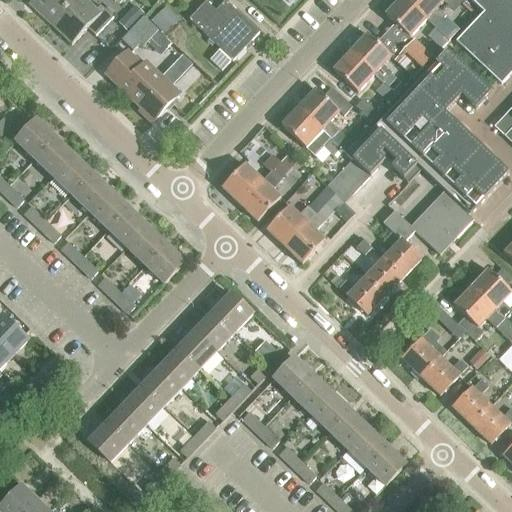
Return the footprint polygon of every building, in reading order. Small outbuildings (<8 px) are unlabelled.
[(50,28),(76,0),(36,0),(29,7),(50,28)] [(83,0),(76,0),(50,28),(71,48),(87,31),(95,39),(113,21),(100,8),(96,12),(83,0)] [(409,40),(427,23),(427,22),(402,0),(401,0),(385,18),(409,40)] [(427,23),(435,30),(445,39),(452,31),(443,22),(443,21),(435,13),(443,4),(438,0),(402,0),(427,22),(427,23)] [(511,0),(467,0),(483,15),(511,41),(511,0)] [(204,6),(188,23),(199,34),(201,32),(208,38),(207,40),(220,52),(210,63),(222,74),(233,62),(257,36),(224,5),(214,15),(204,6)] [(135,9),(127,17),(136,26),(144,17),(135,9)] [(167,9),(152,23),(160,32),(175,18),(167,9)] [(511,74),(511,41),(483,15),(456,44),(501,86),(511,74)] [(139,24),(137,25),(122,42),(134,53),(139,48),(143,51),(159,33),(145,19),(144,18),(139,24)] [(435,30),(428,38),(437,47),(441,51),(443,52),(450,44),(448,43),(445,39),(435,30)] [(367,37),(351,54),(375,77),(382,85),(391,75),(383,68),(391,60),(367,37)] [(413,44),(404,54),(422,71),(431,61),(413,44)] [(375,77),(351,54),(333,73),(357,96),(375,77)] [(447,54),(348,159),(351,163),(370,180),(384,164),(408,186),(421,173),(444,194),(469,218),(508,176),(445,116),(462,98),(476,112),(491,95),(447,54)] [(422,71),(404,54),(395,63),(413,80),(422,71)] [(127,55),(104,78),(140,112),(138,115),(151,127),(179,97),(171,90),(193,67),(183,58),(161,80),(145,65),(142,69),(127,55)] [(394,94),(383,85),(375,94),(386,104),(394,94)] [(315,92),(298,110),(341,151),(340,152),(343,155),(351,147),(329,126),(339,115),(343,119),(352,110),(331,91),(323,100),(315,92)] [(355,109),(372,125),(380,116),(363,101),(355,109)] [(341,151),(298,110),(281,128),(314,159),(323,149),(333,158),(340,152),(341,151)] [(511,110),(494,130),(511,147),(511,110)] [(2,122),(0,124),(0,139),(10,129),(2,122)] [(16,145),(34,163),(55,142),(37,124),(16,145)] [(34,163),(53,181),(74,159),(55,142),(34,163)] [(291,155),(281,166),(288,172),(299,162),(291,155)] [(263,168),(270,175),(271,176),(281,166),(272,158),(263,168)] [(53,181),(71,199),(92,177),(74,159),(53,181)] [(343,172),(361,188),(370,180),(351,163),(343,172)] [(263,184),(240,208),(257,224),(280,200),(271,193),(280,183),(279,182),(288,172),(281,166),(271,176),(270,175),(262,184),(263,184)] [(221,191),(240,208),(263,184),(262,184),(244,167),(221,191)] [(343,172),(335,180),(353,197),(361,188),(343,172)] [(71,199),(90,216),(111,195),(92,177),(71,199)] [(0,195),(1,197),(9,190),(0,180),(0,195)] [(335,180),(327,189),(343,205),(344,206),(353,197),(335,180)] [(266,234),(284,251),(301,268),(324,244),(315,235),(343,205),(327,189),(298,218),(290,210),(266,234)] [(9,190),(1,197),(17,212),(24,204),(9,190)] [(444,194),(410,229),(415,233),(440,258),(473,222),(469,218),(444,194)] [(90,216),(109,234),(129,212),(111,195),(90,216)] [(23,218),(39,233),(47,225),(31,210),(23,218)] [(109,234),(127,252),(148,230),(129,212),(109,234)] [(393,252),(384,261),(404,280),(421,262),(403,246),(415,233),(410,229),(409,231),(393,216),(383,226),(392,235),(384,243),(393,252)] [(47,225),(39,233),(53,246),(61,238),(47,225)] [(127,252),(146,270),(167,248),(148,230),(127,252)] [(357,250),(365,258),(372,251),(364,243),(357,250)] [(61,254),(76,268),(83,260),(69,246),(61,254)] [(167,248),(146,270),(165,287),(185,266),(167,248)] [(83,260),(76,268),(90,282),(98,274),(83,260)] [(384,261),(366,280),(387,299),(404,280),(384,261)] [(511,295),(488,273),(471,291),(511,329),(511,313),(503,305),(511,295)] [(387,299),(366,280),(354,292),(345,284),(338,291),(367,319),(387,299)] [(98,289),(113,304),(121,296),(105,282),(98,289)] [(120,296),(113,304),(127,317),(134,310),(132,307),(140,298),(130,288),(121,297),(120,296)] [(511,329),(471,291),(454,308),(465,319),(457,328),(475,344),(483,336),(478,331),(487,322),(511,346),(511,329)] [(231,298),(213,316),(235,337),(253,318),(231,298)] [(443,313),(437,320),(448,331),(454,324),(443,313)] [(213,316),(196,335),(217,355),(235,337),(213,316)] [(4,319),(0,322),(0,346),(11,357),(13,359),(29,343),(4,319)] [(196,335),(178,354),(199,373),(217,355),(196,335)] [(421,343),(401,364),(421,382),(439,361),(445,355),(434,344),(437,341),(430,335),(421,344),(421,343)] [(0,346),(0,372),(13,359),(11,357),(0,346)] [(511,376),(511,348),(498,362),(511,376)] [(279,351),(265,366),(272,373),(286,358),(279,351)] [(483,351),(476,358),(483,364),(489,358),(483,351)] [(178,354),(160,372),(181,392),(199,373),(178,354)] [(483,364),(476,358),(469,365),(476,371),(483,364)] [(273,383),(291,400),(314,380),(295,361),(287,368),(273,383)] [(439,361),(421,382),(439,400),(459,379),(458,379),(467,370),(460,362),(451,371),(439,361)] [(272,373),(265,366),(250,381),(257,388),(272,373)] [(160,372),(143,390),(163,411),(181,392),(160,372)] [(291,400),(309,418),(331,397),(314,380),(291,400)] [(452,412),(472,430),(490,409),(479,398),(488,390),(481,382),(472,392),(471,391),(452,412)] [(243,388),(229,402),(237,410),(250,395),(243,388)] [(143,390),(125,409),(146,429),(163,411),(143,390)] [(309,418),(329,437),(351,415),(331,397),(309,418)] [(237,410),(229,402),(215,418),(222,424),(237,410)] [(125,409),(107,428),(128,448),(146,429),(125,409)] [(490,409),(472,430),(490,448),(510,428),(509,427),(511,423),(511,412),(510,411),(502,420),(490,409)] [(329,437),(348,455),(367,431),(351,415),(329,437)] [(241,424),(256,438),(263,430),(248,416),(241,424)] [(208,425),(194,440),(201,446),(215,432),(208,425)] [(128,448),(107,428),(89,446),(110,466),(128,448)] [(263,430),(256,438),(271,452),(278,444),(263,430)] [(348,455),(366,472),(386,450),(367,431),(348,455)] [(201,446),(194,440),(179,454),(187,461),(201,446)] [(386,450),(366,472),(384,489),(405,468),(386,450)] [(511,450),(503,460),(511,468),(511,450)] [(279,459),(293,474),(300,466),(301,466),(286,452),(279,459)] [(172,462),(158,477),(165,484),(179,469),(172,462)] [(300,466),(293,474),(309,488),(315,481),(301,466),(300,466)] [(165,484),(158,477),(144,491),(151,498),(165,484)] [(0,508),(0,511),(29,511),(38,503),(21,487),(0,508)] [(317,496),(330,509),(337,502),(323,488),(317,496)] [(348,511),(337,502),(330,509),(333,511),(348,511)] [(46,511),(38,503),(29,511),(46,511)]
